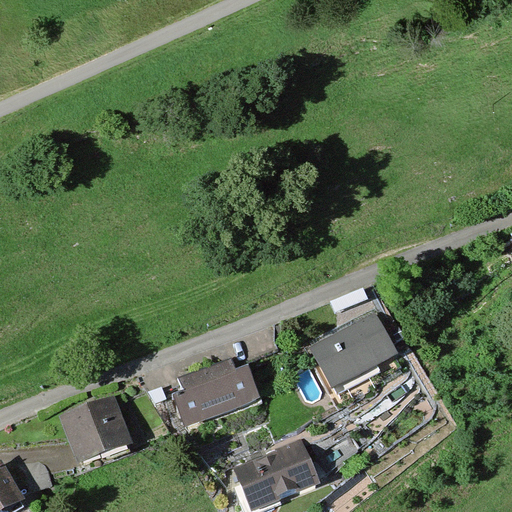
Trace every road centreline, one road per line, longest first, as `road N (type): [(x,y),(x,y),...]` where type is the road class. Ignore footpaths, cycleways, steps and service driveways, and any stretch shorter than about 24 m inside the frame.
road 1 (residential): [(0,421),(511,216)]
road 2 (residential): [(0,108),(239,0)]
